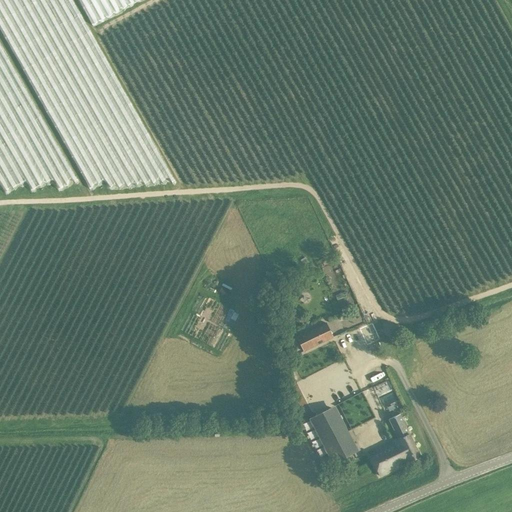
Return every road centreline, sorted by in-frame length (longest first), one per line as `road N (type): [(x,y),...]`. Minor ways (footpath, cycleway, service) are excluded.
road 1 (track): [(511,286),(419,317),(383,316),(304,184),(0,201)]
road 2 (tertiary): [(379,511),(511,458)]
road 3 (track): [(396,365),(453,480)]
